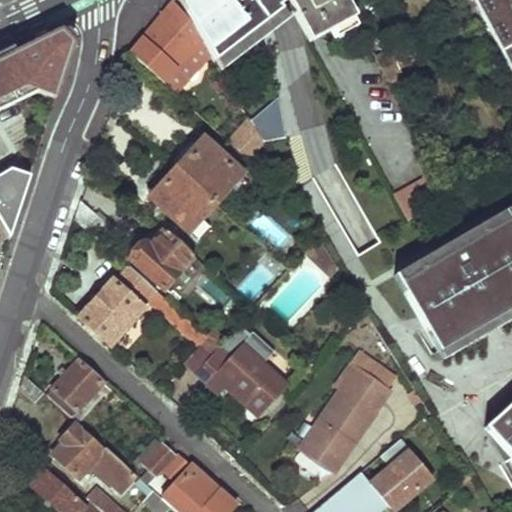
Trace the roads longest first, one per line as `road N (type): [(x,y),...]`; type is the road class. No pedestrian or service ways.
road 1 (residential): [(20,280),(275,511)]
road 2 (residential): [(98,0),(90,82),(20,280)]
